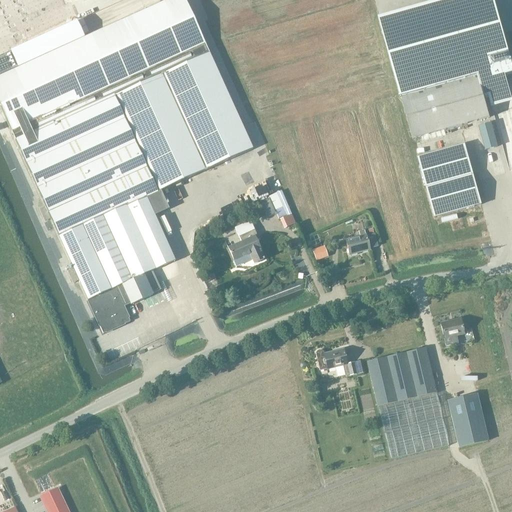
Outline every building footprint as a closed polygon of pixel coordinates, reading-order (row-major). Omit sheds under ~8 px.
[(65,0),(0,0),(0,54),(75,21),(65,0)] [(19,70),(0,78),(0,108),(45,207),(40,210),(45,221),(50,219),(73,270),(68,272),(73,284),(79,281),(103,334),(130,322),(115,288),(175,261),(154,216),(170,209),(161,190),(252,149),(184,0),(173,0),(86,40),(77,20),(10,51),(19,70)] [(511,65),(493,0),(445,0),(379,19),(412,139),(420,137),(422,142),(446,135),(444,130),(489,118),(484,98),(488,97),(509,91),(505,76),(511,73),(511,65)] [(491,123),(479,127),(486,150),(497,147),(491,123)] [(435,218),(481,205),(465,145),(418,158),(435,218)] [(218,194),(232,189),(230,183),(245,178),(244,172),(228,178),(230,185),(217,189),(218,194)] [(214,214),(199,218),(201,229),(216,225),(214,214)] [(263,261),(264,260),(263,258),(259,250),(260,249),(256,239),(258,238),(254,230),(239,237),(241,242),(227,249),(233,262),(249,254),(254,264),(263,261)] [(359,237),(345,241),(349,255),(369,250),(369,249),(377,247),(374,235),(366,237),(364,231),(358,232),(359,237)] [(323,248),(313,252),(316,259),(326,255),(323,248)] [(460,319),(440,324),(445,347),(458,344),(456,336),(463,334),(460,319)] [(377,407),(436,392),(424,348),(366,362),(377,407)] [(343,350),(324,355),(324,354),(323,352),(321,351),(318,351),(317,352),(315,353),(315,356),(319,371),(327,369),(327,370),(343,366),(346,377),(356,375),(353,363),(347,365),(343,350)] [(448,445),(436,392),(377,407),(390,460),(448,445)] [(477,395),(447,402),(458,449),(488,442),(477,395)]
